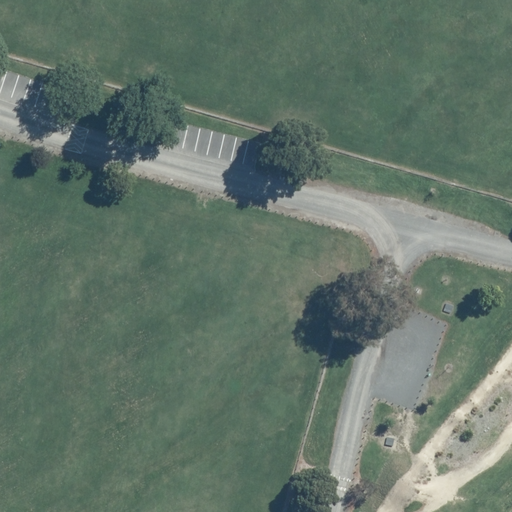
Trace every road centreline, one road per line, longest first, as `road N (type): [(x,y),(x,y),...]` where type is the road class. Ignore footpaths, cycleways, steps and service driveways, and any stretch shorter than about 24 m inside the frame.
road 1 (unclassified): [(0,112),(77,140),(397,220)]
road 2 (unclassified): [(397,220),(331,511)]
